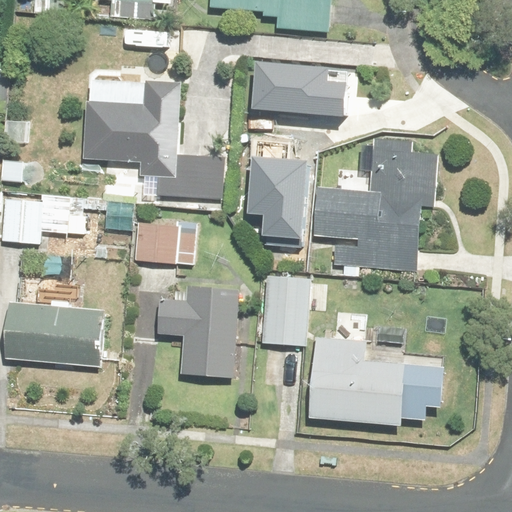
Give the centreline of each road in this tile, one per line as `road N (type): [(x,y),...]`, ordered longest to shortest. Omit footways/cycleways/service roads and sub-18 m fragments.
road 1 (residential): [(0,472),(446,511)]
road 2 (residential): [(511,105),(452,70),(436,43),(434,0)]
